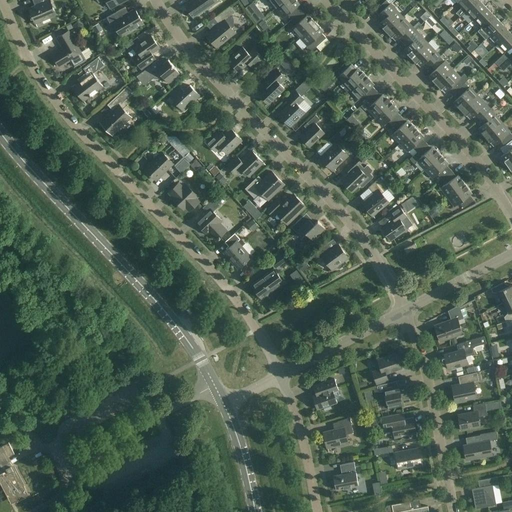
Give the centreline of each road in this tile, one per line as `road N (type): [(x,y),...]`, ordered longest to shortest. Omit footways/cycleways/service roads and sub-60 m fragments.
road 1 (residential): [(281,375),(208,261),(108,159),(33,63),(4,0)]
road 2 (residential): [(403,310),(376,257),(156,0)]
road 3 (tertiary): [(225,405),(178,328),(0,133)]
road 4 (residential): [(511,215),(463,147),(328,0)]
road 5 (residential): [(452,511),(403,310)]
road 6 (residential): [(317,511),(281,375)]
road 7 (residential): [(281,375),(403,310)]
road 8 (residential): [(403,310),(511,254)]
